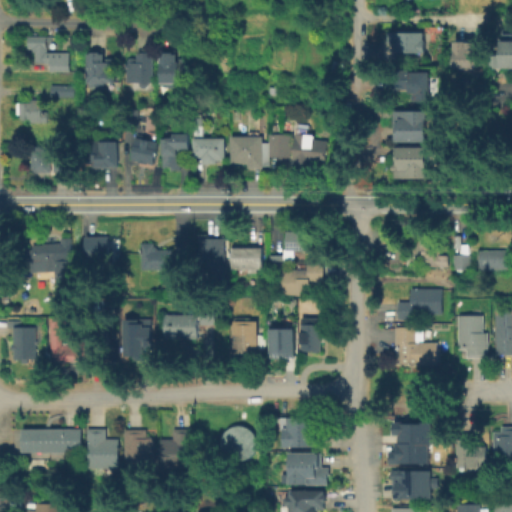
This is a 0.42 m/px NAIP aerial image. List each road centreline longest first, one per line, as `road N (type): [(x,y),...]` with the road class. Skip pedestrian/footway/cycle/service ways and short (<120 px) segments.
road 1 (tertiary): [(511,199),(0,203)]
road 2 (residential): [(354,392),(0,399)]
road 3 (residential): [(355,203),(354,392)]
road 4 (residential): [(168,26),(0,21)]
road 5 (residential): [(481,19),(358,19)]
road 6 (residential): [(354,392),(362,511)]
